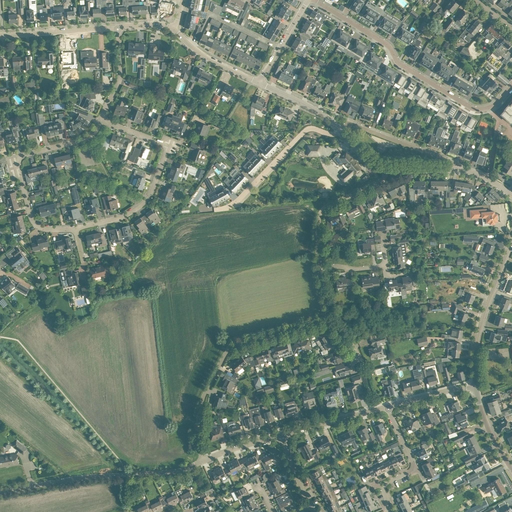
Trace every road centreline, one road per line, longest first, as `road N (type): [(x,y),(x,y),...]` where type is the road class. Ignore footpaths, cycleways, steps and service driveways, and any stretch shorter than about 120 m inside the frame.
road 1 (residential): [(313,0),(471,107),(496,103),(511,84)]
road 2 (residential): [(326,318),(227,349),(201,403),(196,437),(204,460)]
road 3 (residential): [(99,119),(168,145),(135,209),(75,228)]
road 4 (unclassified): [(0,491),(175,471),(204,460)]
road 5 (residential): [(75,228),(35,225),(16,157),(80,140),(99,119)]
road 6 (residential): [(340,130),(304,132),(220,208)]
road 7 (tertiary): [(472,384),(479,322),(511,243)]
road 8 (unclassified): [(320,268),(320,211),(379,181),(386,167)]
road 9 (residential): [(455,169),(352,124),(340,130)]
road 10 (residential): [(388,511),(383,487),(412,458),(386,407)]
